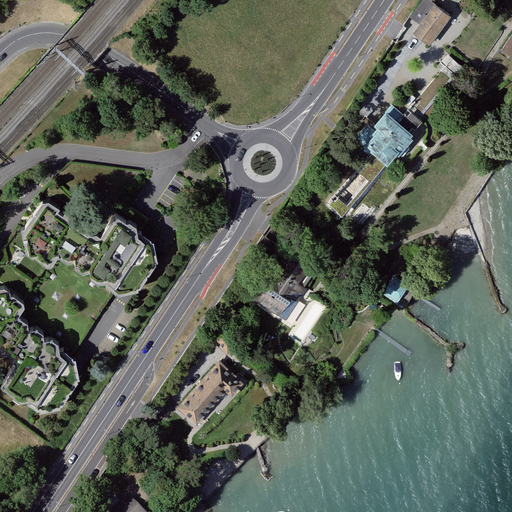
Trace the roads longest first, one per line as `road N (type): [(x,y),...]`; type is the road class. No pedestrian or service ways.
road 1 (primary): [(43,511),(213,256)]
road 2 (unclassified): [(204,122),(123,65),(59,33),(24,36),(0,54)]
road 3 (residential): [(0,176),(51,151),(158,160),(181,151),(204,122)]
